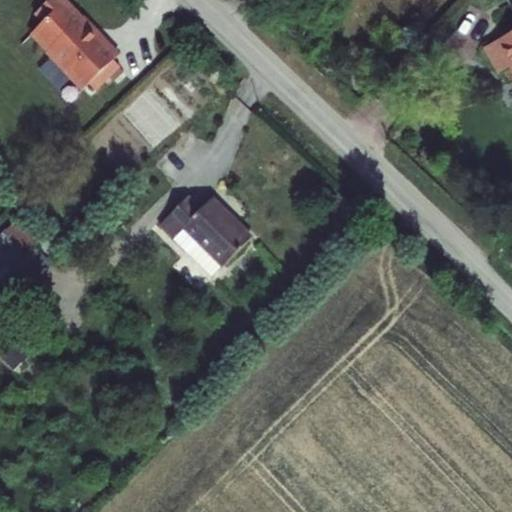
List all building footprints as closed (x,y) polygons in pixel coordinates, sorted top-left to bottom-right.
[(80,29),(54,1),(38,16),(46,25),(29,42),(45,59),(43,61),(78,99),(86,92),(93,99),(118,75),(110,69),(116,64),(101,48),(96,53),(79,35),(80,33),(80,29)] [(510,72),(511,74),(511,34),(485,50),(498,77),(510,72)] [(252,241),(214,200),(202,211),(189,199),(168,221),(181,233),(173,240),(195,260),(206,249),(225,268),(252,241)] [(0,240),(0,283),(36,252),(16,227),(0,240)] [(44,235),(61,252),(67,247),(50,230),(44,235)] [(53,260),(61,252),(44,235),(36,243),(53,260)] [(30,357),(12,338),(0,349),(0,356),(15,372),(30,357)]
